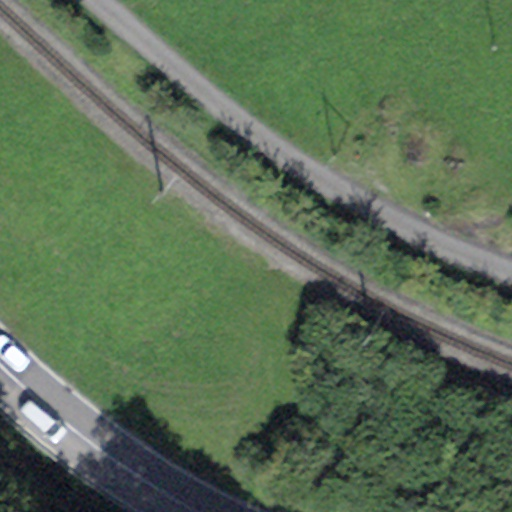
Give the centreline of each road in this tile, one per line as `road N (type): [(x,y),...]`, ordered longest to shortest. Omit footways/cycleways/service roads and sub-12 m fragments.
road 1 (residential): [(101,0),(278,152),(404,228),(511,274)]
road 2 (secondary): [(200,511),(126,468),(0,364)]
